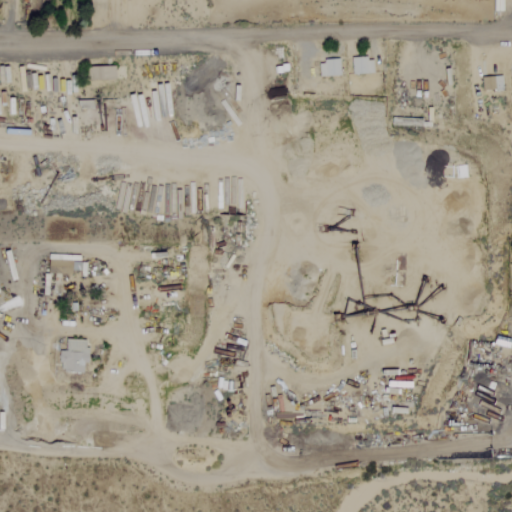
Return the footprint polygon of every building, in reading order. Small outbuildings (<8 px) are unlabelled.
[(354,59),(354,74),(375,73),(375,58),(354,59)] [(341,60),(320,61),(320,76),(341,76),(341,60)] [(94,80),(118,80),(117,66),(94,66),(94,80)] [(484,77),(485,90),(503,89),(503,76),(484,77)] [(50,272),(82,274),(83,261),(50,260),(50,272)] [(89,363),(90,340),(68,340),(68,352),(62,351),(61,372),(85,373),(85,363),(89,363)]
